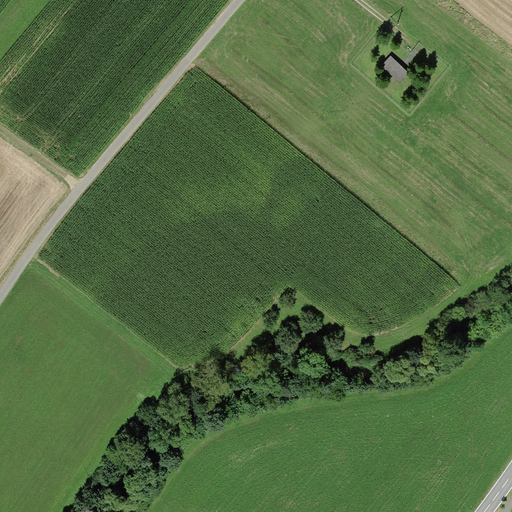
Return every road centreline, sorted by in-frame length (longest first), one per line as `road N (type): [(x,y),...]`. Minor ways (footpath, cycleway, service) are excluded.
road 1 (track): [(238,0),(80,186)]
road 2 (track): [(80,186),(0,298)]
